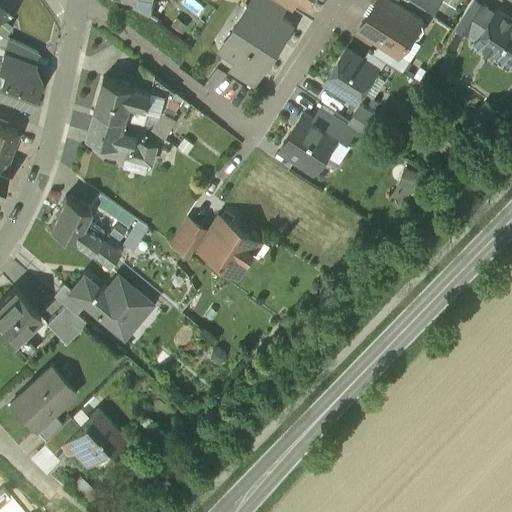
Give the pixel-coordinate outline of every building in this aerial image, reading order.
[(0,0),(0,16),(1,16),(13,0),(0,0)] [(128,0),(148,12),(151,0),(128,0)] [(273,10),(256,0),(250,0),(230,31),(232,40),(228,46),(230,54),(259,73),(292,23),(273,10)] [(256,0),(273,10),(279,0),(256,0)] [(422,22),(388,0),(376,0),(370,11),(369,11),(358,27),(379,41),(399,54),(399,53),(411,35),(413,36),(419,35),(424,28),(422,22)] [(477,0),(471,0),(456,23),(469,31),(470,30),(485,7),(485,5),(477,0)] [(485,7),(470,30),(480,36),(495,13),(485,7)] [(511,19),(497,9),(495,13),(480,36),(487,41),(484,46),(511,63),(511,19)] [(11,24),(1,16),(0,16),(0,33),(5,36),(11,24)] [(186,25),(176,17),(172,24),(181,31),(186,25)] [(38,52),(9,38),(4,52),(29,61),(32,68),(38,52)] [(399,54),(379,41),(372,51),(383,58),(402,71),(410,59),(399,53),(399,54)] [(362,59),(345,48),(325,79),(356,99),(363,89),(374,72),(376,68),(362,59)] [(383,58),(372,51),(369,49),(362,59),(376,68),(383,58)] [(29,61),(4,52),(0,61),(0,65),(5,67),(0,79),(0,93),(27,104),(37,78),(29,75),(32,68),(29,61)] [(154,74),(141,63),(133,85),(150,89),(154,74)] [(374,72),(363,89),(373,95),(384,78),(374,72)] [(175,90),(154,74),(150,89),(151,90),(146,107),(146,106),(141,121),(145,124),(152,129),(175,90)] [(133,85),(103,76),(94,108),(126,117),(141,121),(146,106),(146,107),(151,90),(150,89),(133,85)] [(379,114),(359,102),(347,120),(355,126),(366,133),(379,114)] [(347,120),(322,104),(313,117),(313,118),(337,133),(336,135),(345,141),(355,126),(347,120)] [(126,117),(94,108),(87,134),(118,143),(119,141),(129,144),(134,145),(137,132),(138,131),(123,127),(126,117)] [(313,117),(303,111),(280,148),(313,170),(317,164),(325,162),(329,155),(328,147),(336,135),(337,133),(313,118),(313,117)] [(141,121),(126,117),(123,127),(138,131),(137,132),(141,133),(145,134),(146,132),(144,131),(145,124),(141,121)] [(17,131),(0,124),(0,168),(2,169),(17,131)] [(156,144),(140,139),(138,146),(134,145),(129,144),(126,155),(151,162),(156,144)] [(133,217),(99,192),(92,202),(127,226),(133,217)] [(103,231),(84,219),(89,208),(65,196),(49,227),(74,239),(89,251),(99,236),(103,231)] [(220,214),(198,248),(238,274),(252,252),(243,247),(251,235),(220,214)] [(203,227),(186,216),(169,242),(185,253),(203,227)] [(139,221),(123,244),(131,249),(147,225),(139,221)] [(119,251),(99,236),(89,251),(108,265),(119,251)] [(103,291),(83,274),(70,288),(69,290),(83,302),(123,335),(151,301),(117,273),(103,291)] [(70,288),(63,283),(53,294),(65,304),(74,312),(83,302),(69,290),(70,288)] [(14,288),(0,301),(0,329),(12,341),(21,333),(40,315),(14,288)] [(46,322),(53,330),(65,343),(86,322),(74,312),(65,304),(46,322)] [(40,315),(21,333),(34,347),(53,330),(46,322),(40,315)] [(34,347),(21,333),(12,341),(26,355),(34,347)] [(75,391),(51,365),(10,403),(34,429),(35,428),(52,412),(75,391)] [(77,422),(97,404),(90,397),(70,415),(77,422)] [(124,437),(98,408),(63,440),(86,464),(106,445),(110,450),(124,437)] [(52,412),(35,428),(45,439),(62,423),(52,412)] [(45,439),(43,441),(52,451),(63,440),(79,425),(70,415),(62,423),(45,439)] [(75,471),(59,455),(45,469),(60,485),(75,471)]
